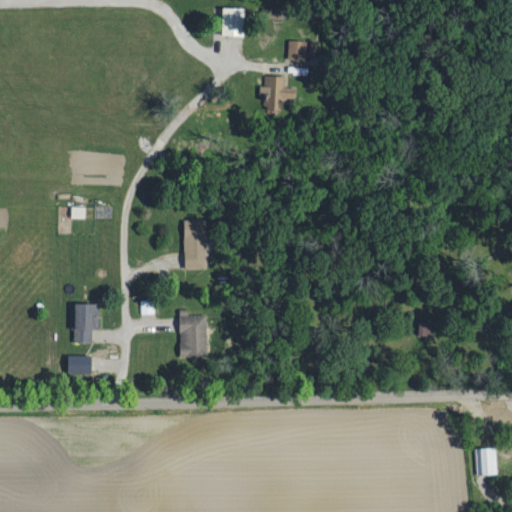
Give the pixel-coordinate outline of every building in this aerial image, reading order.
[(222,35),(244,36),(245,8),(223,8),(222,35)] [(288,59),(307,60),(308,42),(289,41),(288,59)] [(319,58),(320,43),(309,43),(308,58),(319,58)] [(270,87),(269,104),(282,105),(282,97),(295,98),(295,93),(286,93),(286,77),(266,76),(265,87),(270,87)] [(72,217),(86,217),(86,206),(72,205),(72,217)] [(206,218),(185,219),(185,267),(207,267),(206,218)] [(72,341),(93,342),(93,329),(99,329),(100,302),(73,301),(72,341)] [(207,314),(180,315),(181,344),(190,343),(191,356),(208,355),(207,314)] [(92,354),(68,354),(69,373),(92,373),(92,354)] [(498,473),(496,446),(476,447),(477,474),(498,473)]
